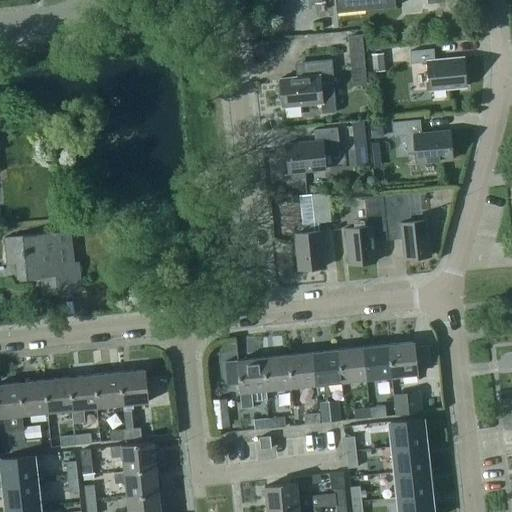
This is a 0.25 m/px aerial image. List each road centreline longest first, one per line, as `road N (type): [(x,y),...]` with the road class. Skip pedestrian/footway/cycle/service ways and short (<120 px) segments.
road 1 (residential): [(253,317),(234,0)]
road 2 (residential): [(448,298),(469,251),(503,83),(495,0)]
road 3 (residential): [(343,460),(201,473),(184,323)]
road 4 (residential): [(473,511),(448,298)]
road 5 (residential): [(253,317),(448,298)]
road 6 (residential): [(0,341),(184,323)]
